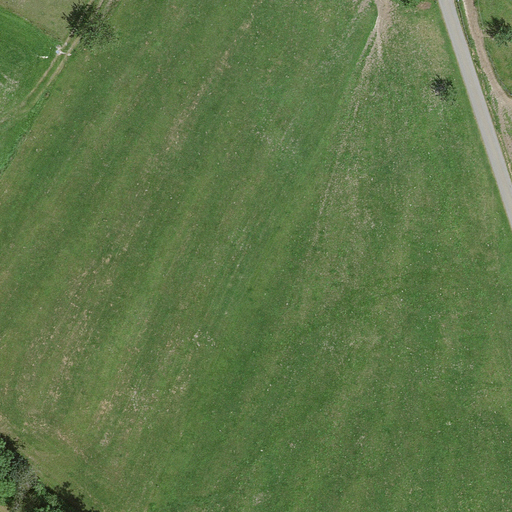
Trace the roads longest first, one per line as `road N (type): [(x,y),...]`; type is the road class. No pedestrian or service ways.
road 1 (residential): [(511,213),(445,0)]
road 2 (track): [(96,0),(47,88),(0,124)]
